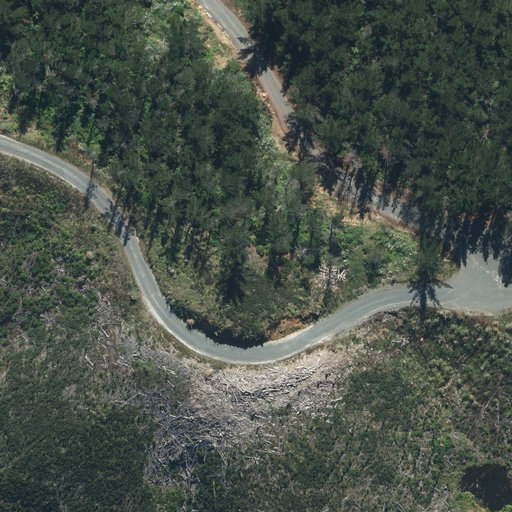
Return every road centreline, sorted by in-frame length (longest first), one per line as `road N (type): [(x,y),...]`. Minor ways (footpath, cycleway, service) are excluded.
road 1 (track): [(511,295),(428,305),(295,350),(222,343),(170,301),(113,223),(70,188),(0,155)]
road 2 (track): [(511,291),(372,208),(254,82),(194,0)]
